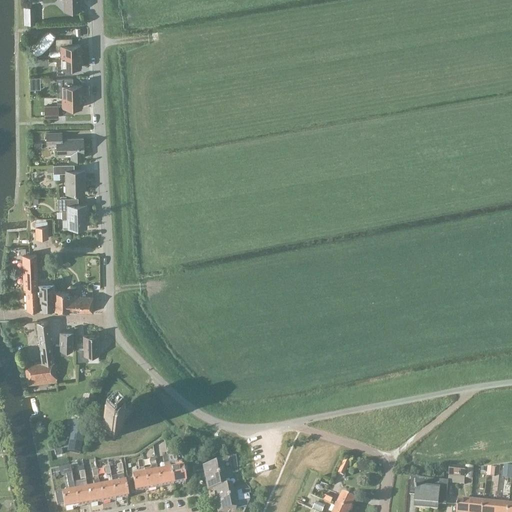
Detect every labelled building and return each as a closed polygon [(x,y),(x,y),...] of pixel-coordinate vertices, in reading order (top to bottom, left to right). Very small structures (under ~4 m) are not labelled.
[(63,0),(64,11),(79,11),(79,0),(63,0)] [(23,7),(23,24),(35,24),(34,7),(23,7)] [(45,40),(48,43),(57,34),(48,26),(34,41),(39,45),(45,40)] [(60,51),(61,56),(61,57),(81,56),(80,45),(71,45),(71,38),(55,39),(56,51),(60,51)] [(81,67),(81,56),(61,57),(61,56),(56,56),(56,75),(72,74),(72,68),(81,67)] [(61,91),(61,97),(81,96),(81,85),(72,85),(72,78),(56,79),(56,91),(61,91)] [(57,103),(57,105),(43,106),(43,118),(58,118),(58,115),(73,114),(73,108),(82,107),(81,96),(61,97),(62,103),(57,103)] [(46,133),(46,143),(56,142),(56,154),(71,153),(71,159),(82,159),(82,153),(83,153),(82,139),(61,139),(61,133),(46,133)] [(53,165),(53,167),(47,167),(47,173),(53,172),(53,173),(65,173),(65,193),(84,193),(83,170),(74,170),(74,164),(53,165)] [(78,205),(78,198),(57,198),(57,210),(61,210),(61,218),(62,219),(67,219),(67,228),(85,227),(85,213),(86,213),(86,205),(78,205)] [(47,238),(47,227),(47,222),(35,222),(35,227),(36,239),(47,238)] [(23,289),(25,289),(26,311),(38,311),(37,289),(36,255),(21,255),(23,289)] [(70,264),(64,258),(59,264),(65,269),(70,264)] [(38,285),(39,311),(54,311),(54,291),(53,291),(44,291),(44,285),(38,285)] [(69,292),(54,291),(54,311),(92,313),(93,297),(69,296),(69,292)] [(52,359),(47,321),(36,322),(41,362),(24,364),(27,385),(56,381),(54,368),(52,359)] [(54,354),(59,355),(66,355),(66,350),(71,350),(71,333),(60,332),(59,345),(54,344),(54,354)] [(77,349),(77,361),(87,361),(87,355),(98,355),(98,335),(83,336),(83,349),(77,349)] [(83,397),(79,412),(90,415),(94,400),(83,397)] [(110,437),(111,436),(112,438),(122,428),(120,426),(121,426),(114,418),(113,419),(111,417),(101,427),(103,429),(102,430),(110,437)] [(66,451),(79,454),(84,424),(72,422),(66,451)] [(228,458),(229,465),(236,464),(235,457),(228,458)] [(344,460),(337,474),(343,477),(349,462),(344,460)] [(169,465),(170,470),(173,486),(185,483),(185,481),(190,480),(187,466),(182,467),(181,463),(169,465)] [(202,467),(204,480),(231,474),(230,469),(221,471),(220,464),(202,467)] [(503,479),(511,480),(511,468),(511,466),(504,466),(503,479)] [(143,471),(144,475),(147,491),(160,488),(157,473),(156,467),(150,468),(151,470),(143,471)] [(464,480),(464,479),(472,480),(473,470),(465,469),(465,470),(449,468),(448,478),(464,480)] [(487,468),(486,477),(494,477),(495,468),(487,468)] [(170,470),(157,473),(160,488),(173,486),(170,470)] [(207,492),(212,491),(212,490),(225,487),(223,480),(232,479),(231,474),(204,480),(207,492)] [(66,476),(69,488),(68,488),(69,493),(61,494),(61,493),(54,494),(56,507),(63,506),(64,510),(77,508),(74,492),(73,487),(74,487),(71,475),(66,476)] [(134,493),(147,491),(144,475),(131,477),(134,493)] [(410,496),(415,496),(414,508),(422,509),(422,510),(429,511),(429,510),(437,511),(437,505),(445,506),(448,483),(411,479),(410,496)] [(124,482),(112,485),(115,501),(127,499),(124,482)] [(112,485),(99,487),(102,503),(115,501),(112,485)] [(212,490),(212,491),(214,502),(241,497),(240,492),(232,493),(230,486),(225,487),(212,490)] [(99,487),(86,490),(89,506),(102,503),(99,487)] [(86,490),(74,492),(77,508),(89,506),(86,490)] [(241,497),(214,502),(216,511),(227,511),(235,510),(234,503),(248,500),(247,495),(241,497)] [(325,495),(322,501),(330,504),(332,498),(325,495)] [(340,496),(335,507),(345,511),(348,511),(353,502),(340,496)] [(469,511),(470,502),(457,501),(456,508),(453,508),(452,511),(469,511)] [(469,511),(481,511),(483,504),(470,502),(469,511)] [(311,511),(314,511),(322,511),(324,507),(315,503),(311,511)]
